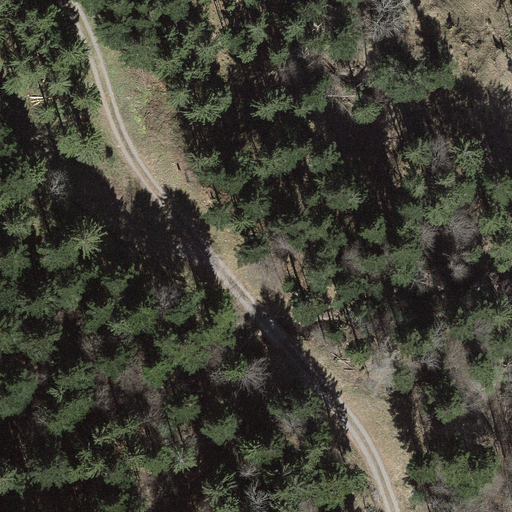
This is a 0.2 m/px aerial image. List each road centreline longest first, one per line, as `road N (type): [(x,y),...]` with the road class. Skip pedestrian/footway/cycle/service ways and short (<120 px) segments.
road 1 (track): [(393,511),(374,442),(199,245),(145,172),(80,0)]
road 2 (track): [(0,90),(42,149),(125,211),(199,245)]
